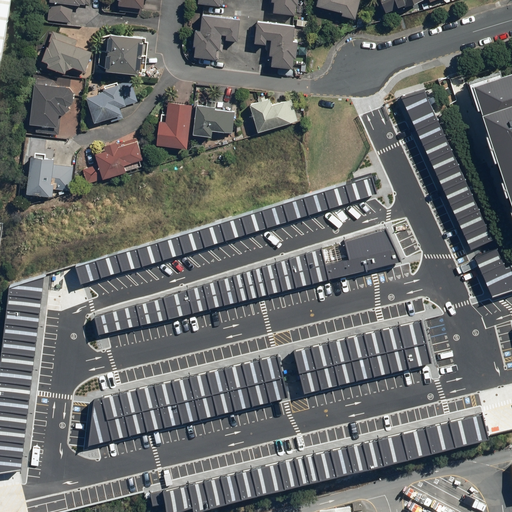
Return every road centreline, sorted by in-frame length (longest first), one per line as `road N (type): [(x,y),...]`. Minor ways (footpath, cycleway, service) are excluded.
road 1 (residential): [(175,0),(170,50),(192,72),(305,88),(357,69)]
road 2 (residential): [(511,20),(357,69)]
